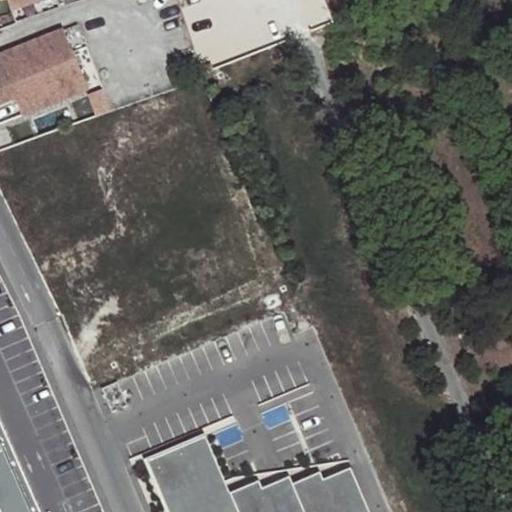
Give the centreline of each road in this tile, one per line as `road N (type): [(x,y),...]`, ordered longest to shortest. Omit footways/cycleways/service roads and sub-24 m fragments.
road 1 (unknown): [(79,449),(255,362),(343,357),(369,394),(404,511)]
road 2 (residential): [(0,262),(105,511)]
